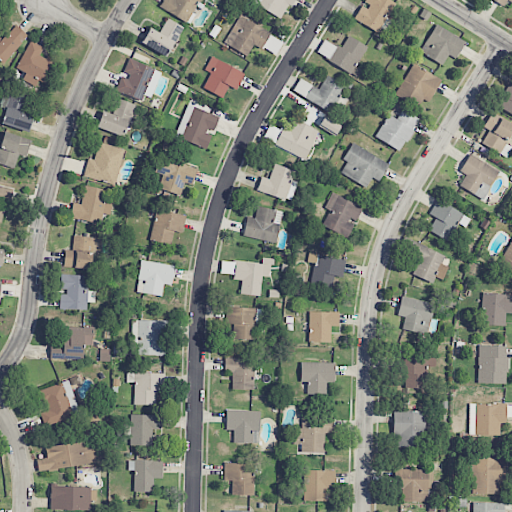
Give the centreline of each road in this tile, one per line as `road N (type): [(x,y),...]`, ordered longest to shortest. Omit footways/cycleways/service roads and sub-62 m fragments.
road 1 (residential): [(195,511),(213,233),(246,141),(332,0)]
road 2 (residential): [(366,511),(373,321),(387,247),(506,41)]
road 3 (residential): [(0,371),(23,336),(38,231),(73,106),(128,0)]
